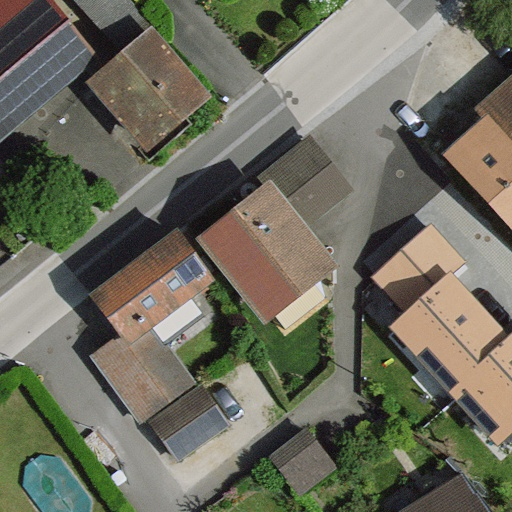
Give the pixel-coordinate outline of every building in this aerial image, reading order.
[(0,0),(0,145),(98,63),(45,0),(0,0)] [(158,41),(101,90),(153,152),(211,103),(158,41)] [(511,91),(487,115),(496,124),(455,161),(511,223),(511,91)] [(271,323),(338,271),(307,231),(354,193),(317,147),(273,182),(281,191),(211,246),(271,323)] [(418,313),(405,324),(511,438),(511,307),(434,223),(380,272),(418,313)] [(214,287),(181,244),(103,303),(132,342),(105,362),(150,422),(155,418),(187,461),(226,432),(152,334),(214,287)] [(339,471),(317,439),(285,462),(307,494),(339,471)] [(489,511),(469,485),(431,511),(489,511)]
